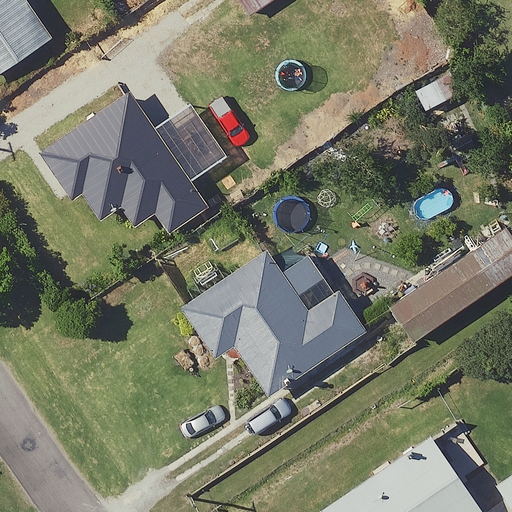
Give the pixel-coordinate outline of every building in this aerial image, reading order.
[(0,0),(0,84),(62,41),(32,0),(0,0)] [(286,0),(244,0),(257,19),(286,0)] [(131,212),(146,235),(166,221),(174,234),(208,210),(133,101),(50,158),(86,210),(95,204),(111,226),(131,212)] [(511,286),(511,224),(506,216),(394,290),(428,342),(511,286)] [(368,333),(312,253),(284,273),(270,252),(187,310),(227,366),(244,354),(275,398),(368,333)] [(492,511),(441,439),(335,511),(492,511)] [(511,481),(501,489),(511,503),(511,481)]
